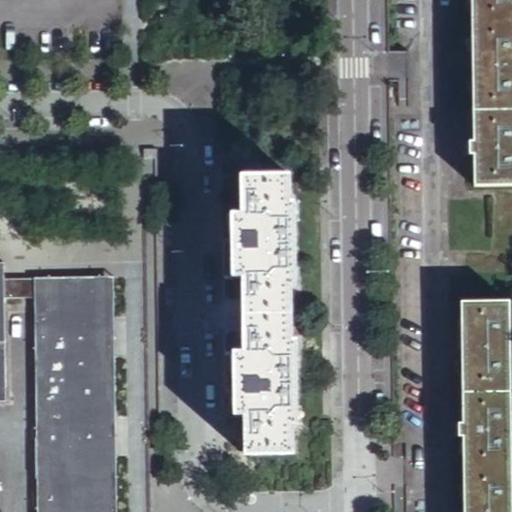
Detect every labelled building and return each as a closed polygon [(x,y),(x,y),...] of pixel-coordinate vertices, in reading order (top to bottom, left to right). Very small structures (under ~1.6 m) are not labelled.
[(474,189),(511,188),(511,0),(470,0),(473,144),(465,144),(466,158),(474,158),(474,189)] [(405,82),(410,82),(409,53),(390,53),(391,67),(391,83),(405,82)] [(208,84),(208,70),(181,71),(181,84),(208,84)] [(245,458),(293,458),(293,430),(298,430),(297,341),(292,341),(291,290),(295,291),(294,207),(290,206),(290,180),(240,180),(241,219),(231,219),(232,243),(222,243),(224,320),(225,396),(234,396),(235,419),(245,419),(245,458)] [(5,290),(5,278),(5,265),(0,265),(0,400),(8,401),(7,299),(5,300),(5,290)] [(37,290),(101,290),(101,279),(8,279),(8,278),(5,278),(5,290),(37,290)] [(117,511),(114,279),(101,279),(101,290),(103,511),(117,511)] [(103,511),(101,290),(37,290),(40,511),(103,511)] [(511,511),(508,304),(462,304),(462,426),(456,427),(455,440),(463,440),(463,511),(511,511)]
